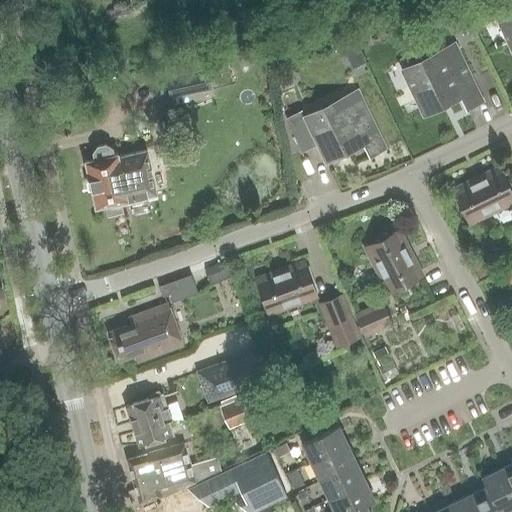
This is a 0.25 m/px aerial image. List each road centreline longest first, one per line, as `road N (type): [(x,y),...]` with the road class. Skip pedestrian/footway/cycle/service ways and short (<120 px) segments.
road 1 (residential): [(48,300),(406,176)]
road 2 (secondary): [(48,300),(0,85)]
road 3 (residential): [(508,369),(406,176)]
road 4 (secondary): [(98,511),(48,300)]
road 5 (residential): [(389,426),(508,369)]
